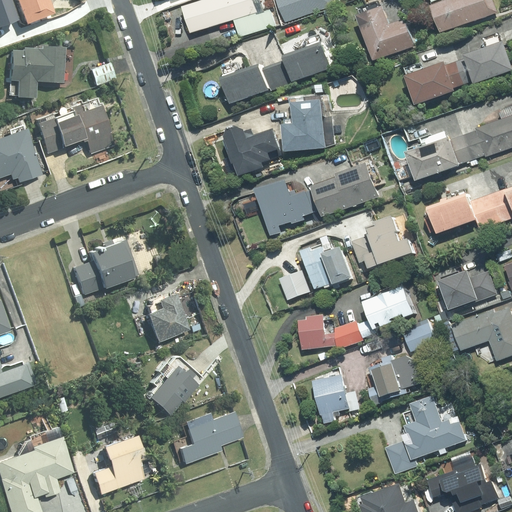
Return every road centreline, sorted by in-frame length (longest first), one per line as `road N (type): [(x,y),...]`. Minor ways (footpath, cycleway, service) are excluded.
road 1 (residential): [(287,476),(176,165)]
road 2 (residential): [(0,228),(176,165)]
road 3 (residential): [(176,165),(121,0)]
